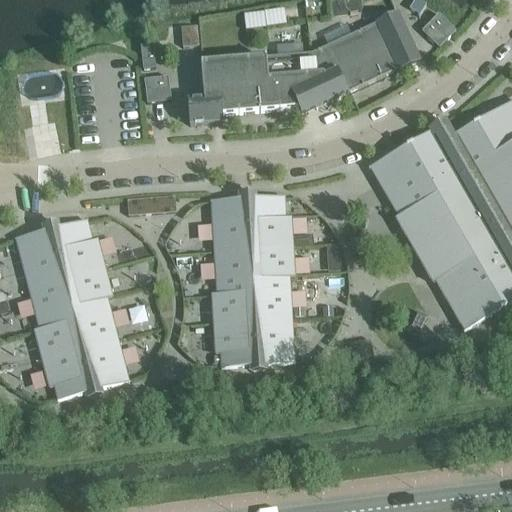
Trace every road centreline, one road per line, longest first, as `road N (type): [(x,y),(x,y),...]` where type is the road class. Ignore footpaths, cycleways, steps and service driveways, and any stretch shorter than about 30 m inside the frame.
road 1 (residential): [(0,175),(288,160),(327,151),(419,109),(480,59),(511,17)]
road 2 (tertiary): [(350,511),(511,491)]
